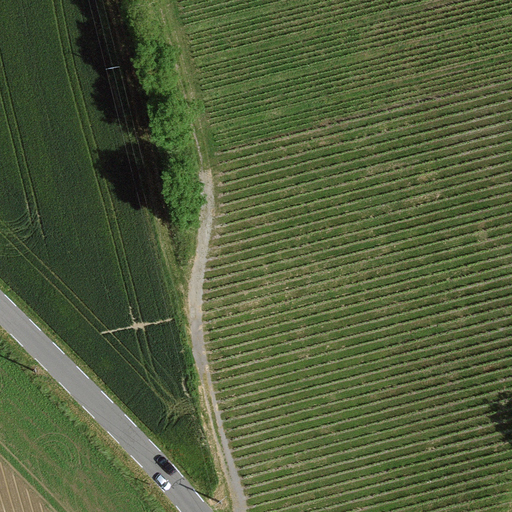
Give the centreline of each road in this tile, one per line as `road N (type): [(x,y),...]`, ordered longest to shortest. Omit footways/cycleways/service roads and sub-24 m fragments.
road 1 (track): [(240,511),(195,300),(206,164),(163,0)]
road 2 (track): [(111,0),(173,277),(201,352)]
road 3 (tertiary): [(197,511),(0,306)]
